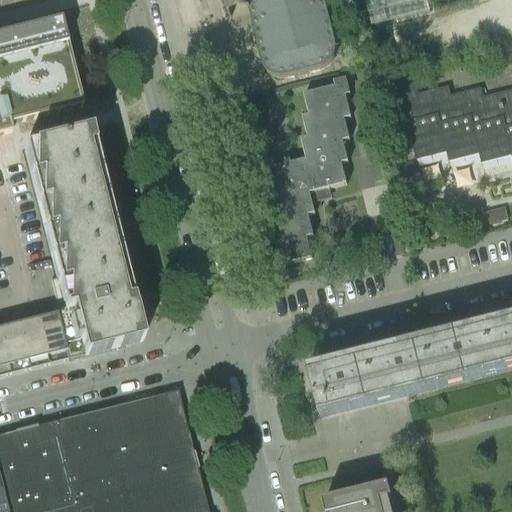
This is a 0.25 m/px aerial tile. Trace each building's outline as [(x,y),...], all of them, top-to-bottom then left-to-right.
[(224,0),(229,19),(231,18),(228,7),(247,2),(262,64),(262,65),(265,69),(266,72),(269,74),(271,76),(274,77),(277,79),(280,79),(283,80),(287,80),(290,79),(321,70),(325,69),(328,67),(331,65),(333,62),(335,59),(336,56),(337,52),(337,48),(336,45),(324,0),(224,0)] [(60,21),(0,35),(0,136),(11,134),(9,126),(82,108),(60,21)] [(271,234),(265,236),(273,270),(313,260),(307,238),(314,237),(309,216),(315,215),(311,194),(347,185),(342,164),(348,163),(343,142),(350,140),(345,120),(352,118),(343,84),(304,94),(305,98),(304,98),(307,112),(308,112),(309,115),(302,116),(303,121),(302,121),(306,136),(307,136),(307,138),(301,139),(302,144),(301,144),(305,158),(306,160),(269,169),(274,189),(268,191),(273,212),(266,213),(271,234)] [(398,91),(401,105),(416,163),(446,155),(449,164),(479,157),(481,166),(511,158),(511,159),(511,91),(483,99),(481,90),(451,98),(448,88),(418,96),(416,87),(398,91)] [(50,308),(52,317),(65,364),(141,344),(134,315),(89,134),(78,137),(79,138),(35,149),(35,148),(23,151),(56,280),(50,282),(57,307),(50,308)] [(486,214),(489,226),(508,222),(505,209),(486,214)] [(52,317),(34,322),(46,369),(65,364),(52,317)] [(406,397),(511,370),(511,321),(396,351),(397,356),(322,375),(321,370),(309,372),(311,378),(310,378),(320,418),(406,397)] [(34,322),(15,327),(27,373),(46,369),(34,322)] [(15,327),(0,330),(0,347),(8,378),(27,373),(15,327)] [(206,511),(177,393),(0,437),(0,487),(0,488),(6,511),(206,511)] [(383,511),(381,504),(393,501),(389,488),(323,505),(324,511),(383,511)]
